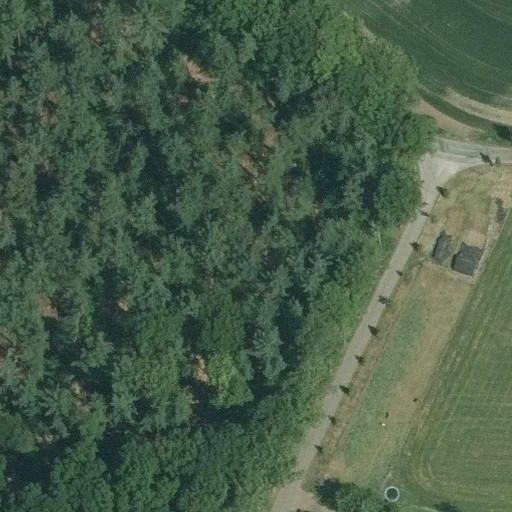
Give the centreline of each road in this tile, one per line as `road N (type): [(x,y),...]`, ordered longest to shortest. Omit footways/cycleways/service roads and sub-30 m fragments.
road 1 (unclassified): [(276,511),(448,150)]
road 2 (unclassified): [(448,150),(415,139),(217,0)]
